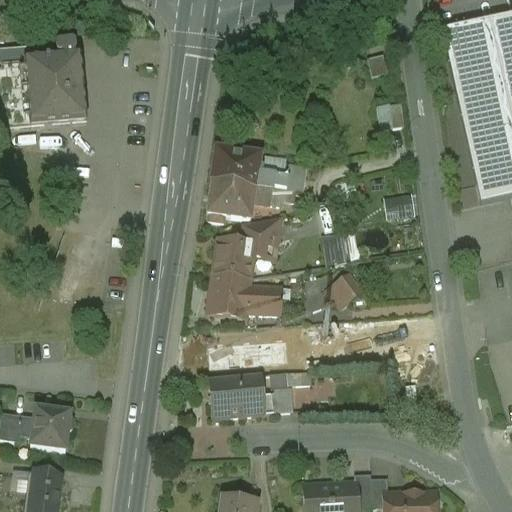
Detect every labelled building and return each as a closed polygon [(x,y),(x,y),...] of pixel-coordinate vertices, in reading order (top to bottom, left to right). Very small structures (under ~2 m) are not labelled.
[(511,17),(487,23),(511,131),(511,17)] [(511,131),(487,23),(440,34),(479,208),(511,200),(511,131)] [(72,48),(57,49),(55,52),(56,60),(58,62),(62,62),(62,63),(74,62),(73,60),(75,58),(74,50),(72,48)] [(47,50),(0,54),(0,69),(48,65),(47,50)] [(382,60),(366,64),(371,83),(387,79),(382,60)] [(48,65),(0,69),(6,135),(46,131),(45,125),(79,122),(74,65),(80,64),(80,62),(74,62),(62,63),(48,65)] [(388,110),(376,112),(379,135),(392,133),(388,110)] [(244,146),(224,144),(223,155),(242,157),(244,146)] [(223,155),(216,154),(211,186),(255,192),(257,178),(260,160),(242,157),(223,155)] [(273,180),(257,178),(255,192),(272,195),(295,195),(302,196),(305,183),(284,181),(285,174),(274,173),(273,180)] [(255,192),(211,186),(207,219),(208,219),(207,225),(223,228),(224,221),(250,225),(252,207),(255,192)] [(272,195),(255,192),(252,207),(270,209),(272,195)] [(295,195),(272,195),(270,209),(278,211),(279,205),(293,207),(295,195)] [(388,200),(389,222),(416,221),(415,198),(388,200)] [(279,222),(243,229),(241,248),(255,250),(255,252),(275,254),(279,222)] [(327,241),(329,269),(345,268),(344,240),(327,241)] [(241,248),(217,245),(212,280),(250,284),(255,252),(255,250),(241,248)] [(347,279),(326,294),(340,314),(362,299),(347,279)] [(250,285),(212,280),(206,319),(245,324),(246,319),(249,291),(250,285)] [(280,292),(249,291),(246,319),(279,320),(280,292)] [(235,336),(206,339),(206,345),(189,342),(184,376),(214,380),(230,379),(235,336)] [(275,358),(239,361),(239,378),(276,375),(275,358)] [(309,377),(286,378),(286,390),(295,389),(296,397),(314,396),(314,379),(309,379),(309,377)] [(260,380),(209,385),(212,424),(263,420),(262,401),(260,380)] [(290,394),(275,395),(276,400),(262,401),(263,420),(292,417),(290,394)] [(33,424),(0,418),(0,444),(17,446),(18,439),(31,441),(30,452),(64,455),(66,436),(72,433),(73,428),(72,423),(69,421),(69,418),(34,414),(33,424)] [(56,511),(61,480),(32,477),(28,511),(56,511)] [(370,480),(353,481),(354,488),(356,488),(357,511),(370,511),(370,484),(370,480)] [(387,500),(387,484),(370,484),(370,511),(384,511),(384,500),(387,500)] [(354,488),(330,489),(330,491),(303,493),(304,511),(357,511),(356,488),(354,488)] [(434,511),(434,500),(413,500),(412,498),(401,498),(401,500),(387,500),(384,500),(384,511),(434,511)] [(254,511),(256,506),(222,502),(220,511),(254,511)]
